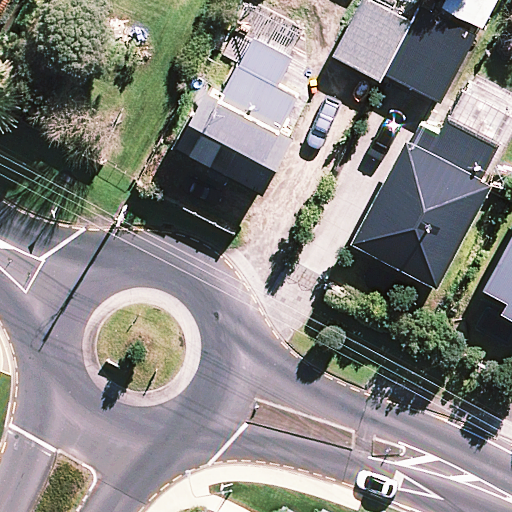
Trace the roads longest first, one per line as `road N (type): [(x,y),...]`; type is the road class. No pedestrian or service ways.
road 1 (tertiary): [(483,488),(396,478),(187,429)]
road 2 (tertiary): [(228,346),(405,426),(483,488)]
road 3 (tertiary): [(61,298),(100,262),(151,258),(185,269),(208,288),(224,314),(228,346)]
road 4 (tertiary): [(3,511),(59,397)]
